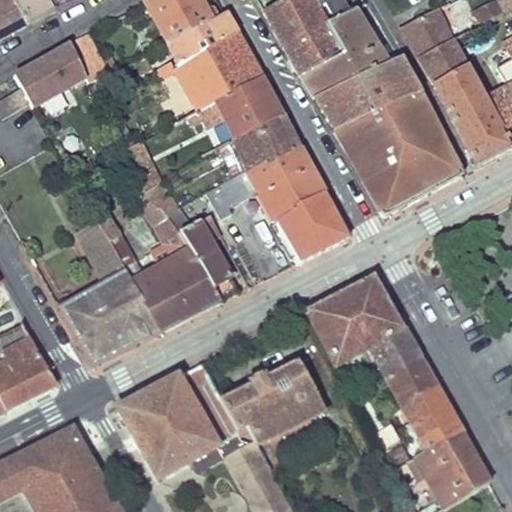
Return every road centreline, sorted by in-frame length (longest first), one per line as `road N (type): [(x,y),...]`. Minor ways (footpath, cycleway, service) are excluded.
road 1 (tertiary): [(83,396),(380,245)]
road 2 (residential): [(241,0),(380,245)]
road 3 (residential): [(511,472),(380,245)]
road 4 (tertiary): [(83,396),(0,245)]
road 5 (tertiary): [(380,245),(511,174)]
road 6 (residential): [(150,511),(83,396)]
